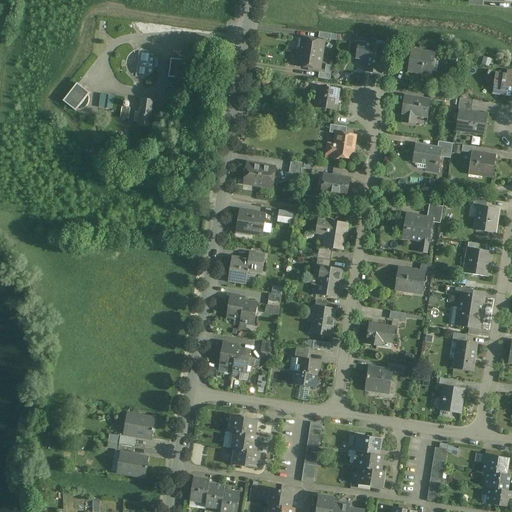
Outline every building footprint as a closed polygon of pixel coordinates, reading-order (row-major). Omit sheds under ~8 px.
[(337,35),(319,32),(318,38),(336,41),(337,35)] [(324,42),(302,38),(302,39),(299,39),(297,52),(300,52),(322,56),(324,42)] [(386,46),(369,44),(369,45),(358,44),(356,58),(367,60),(365,72),(382,75),(385,55),(386,47),(386,46)] [(409,45),(402,44),(400,57),(407,58),(409,45)] [(153,73),(155,67),(158,68),(158,64),(158,61),(157,58),(155,59),(151,54),(146,50),(140,49),(134,50),(129,54),(126,59),(126,65),(127,71),(131,76),(137,79),(143,79),(148,77),(153,73)] [(434,54),(419,51),(418,56),(412,55),(409,71),(422,73),(422,70),(431,71),(434,54)] [(322,56),(300,52),(298,66),(320,70),(322,56)] [(193,62),(171,59),(169,78),(190,80),(193,62)] [(507,75),(496,74),(493,94),(511,96),(511,94),(511,71),(508,71),(507,75)] [(89,93),(77,83),(63,101),(75,111),(89,93)] [(340,89),(320,86),(317,107),(337,110),(340,89)] [(99,106),(113,109),(115,96),(102,93),(99,106)] [(445,96),(433,94),(432,100),(444,102),(445,96)] [(431,100),(405,96),(403,114),(404,114),(403,122),(415,124),(417,116),(428,117),(431,100)] [(474,100),(460,98),(459,110),(460,110),(472,112),(474,100)] [(152,101),(142,100),(139,126),(142,127),(149,127),(152,101)] [(130,108),(122,107),(120,118),(128,119),(130,108)] [(472,112),(460,110),(457,131),(484,135),(488,114),(472,112)] [(187,117),(167,114),(164,135),(175,137),(175,140),(180,141),(180,137),(184,138),(187,117)] [(347,127),(331,125),(330,133),(336,134),(337,133),(346,134),(347,127)] [(149,127),(142,127),(141,138),(140,138),(138,148),(140,148),(139,158),(145,158),(145,157),(154,158),(154,152),(157,153),(158,148),(154,147),(156,135),(148,134),(149,127)] [(346,134),(337,133),(336,134),(335,145),(327,150),(326,157),(339,159),(339,157),(352,159),(354,148),(352,148),(354,135),(346,134)] [(453,144),(440,142),(439,148),(442,148),(442,149),(452,150),(453,144)] [(439,148),(415,144),(415,145),(418,145),(415,163),(416,163),(416,161),(428,163),(427,172),(438,174),(440,157),(442,149),(442,148),(439,148)] [(452,150),(442,149),(440,157),(450,159),(452,150)] [(475,153),(472,152),(472,153),(469,174),(470,174),(470,173),(492,177),(496,156),(475,153)] [(179,161),(161,159),(159,173),(163,174),(162,182),(171,183),(173,175),(177,176),(179,161)] [(302,163),(291,161),(289,173),(295,174),(301,175),(302,163)] [(261,166),(247,163),(244,183),(258,185),(261,166)] [(328,167),(312,165),(311,171),(327,173),(328,167)] [(276,168),(261,166),(258,185),(273,188),(276,168)] [(289,173),(287,173),(285,181),(294,182),(295,174),(289,173)] [(350,178),(326,174),(324,193),(347,196),(350,178)] [(488,197),(474,198),(473,206),(479,207),(479,206),(486,208),(488,197)] [(443,206),(431,205),(429,211),(442,213),(443,206)] [(486,208),(479,206),(479,207),(476,228),(495,231),(498,209),(486,208)] [(266,214),(240,210),(237,227),(251,230),(250,234),(263,236),(266,214)] [(295,213),(279,210),(278,216),(294,218),(295,213)] [(442,213),(429,211),(428,218),(433,219),(441,221),(442,213)] [(428,218),(407,214),(403,236),(405,238),(421,241),(419,250),(427,252),(429,242),(433,219),(428,218)] [(348,224),(318,220),(317,230),(327,232),(325,247),(332,248),(342,250),(345,231),(347,231),(348,224)] [(325,247),(324,249),(320,248),(318,258),(331,260),(332,248),(325,247)] [(479,250),(471,249),(470,249),(468,249),(464,273),(488,277),(491,252),(479,250)] [(265,256),(250,254),(249,260),(264,262),(265,256)] [(249,260),(232,257),(228,281),(246,284),(247,274),(249,274),(250,271),(263,273),(264,262),(249,260)] [(331,260),(318,258),(317,266),(321,267),(329,268),(331,260)] [(434,265),(421,263),(420,271),(425,272),(433,274),(434,265)] [(329,268),(321,267),(316,294),(337,297),(341,270),(329,268)] [(420,271),(399,268),(396,287),(406,288),(406,291),(421,294),(425,272),(420,271)] [(282,295),(269,293),(268,305),(280,307),(282,295)] [(472,296),(461,294),(459,308),(453,307),(450,324),(456,325),(469,327),(479,329),(480,329),(484,297),(472,296)] [(244,298),(230,295),(227,317),(235,318),(234,324),(239,325),(239,328),(244,298)] [(257,303),(244,301),(244,298),(239,328),(246,329),(247,324),(254,325),(257,303)] [(328,308),(315,306),(311,333),(331,336),(335,309),(328,308)] [(404,313),(390,311),(389,319),(403,321),(404,313)] [(395,327),(369,323),(366,344),(377,346),(378,341),(393,343),(395,327)] [(466,335),(454,333),(452,341),(457,341),(465,343),(466,335)] [(465,343),(457,341),(453,368),(473,371),(477,344),(465,343)] [(237,345),(223,343),(219,365),(226,366),(225,372),(232,373),(231,377),(232,377),(237,345)] [(250,351),(236,349),(237,345),(232,377),(239,378),(240,372),(246,373),(248,366),(253,367),(256,365),(257,361),(255,358),(249,357),(250,351)] [(309,348),(297,346),(295,358),(299,359),(308,360),(309,348)] [(308,360),(299,359),(295,358),(292,358),(290,370),(295,371),(319,375),(321,362),(308,360)] [(402,366),(388,364),(387,370),(393,371),(401,372),(402,366)] [(387,370),(369,367),(367,378),(369,379),(367,391),(389,394),(393,371),(387,370)] [(319,375),(295,371),(293,384),(315,388),(317,375),(319,375)] [(453,380),(440,378),(439,386),(444,387),(444,386),(452,387),(453,380)] [(452,387),(444,386),(444,387),(440,409),(461,412),(464,389),(452,387)] [(155,419),(128,415),(125,434),(125,435),(136,436),(152,439),(154,431),(155,431),(155,429),(154,429),(155,419)] [(256,420),(233,417),(230,433),(234,433),(254,436),(254,435),(256,420)] [(136,436),(125,435),(125,434),(121,433),(121,437),(120,444),(135,446),(136,436)] [(254,436),(234,433),(232,449),(236,450),(236,449),(255,452),(256,452),(258,436),(254,435),(254,436)] [(382,439),(358,435),(355,452),(360,452),(379,455),(382,439)] [(121,437),(113,436),(112,442),(120,444),(121,437)] [(135,446),(120,444),(118,454),(121,454),(121,453),(133,455),(135,446)] [(255,452),(236,449),(236,450),(233,465),(257,469),(259,453),(256,452),(255,452)] [(379,455),(360,452),(358,468),(361,469),(381,472),(381,471),(383,456),(379,455)] [(133,455),(121,453),(121,454),(118,473),(146,477),(149,457),(133,455)] [(507,459),(483,455),(482,463),(487,464),(485,471),(485,472),(504,475),(507,459)] [(381,472),(361,469),(359,484),(383,487),(385,472),(381,471),(381,472)] [(504,475),(485,472),(484,479),(488,480),(487,488),(506,491),(508,475),(504,475)] [(210,480),(194,477),(190,501),(206,504),(209,484),(210,484),(210,480)] [(210,484),(209,484),(206,504),(205,507),(221,510),(224,490),(225,490),(225,486),(210,484)] [(506,491),(487,488),(486,487),(485,495),(489,496),(488,504),(507,507),(510,492),(506,491)] [(293,492),(271,488),(269,505),(270,505),(290,508),(293,492)] [(225,490),(224,490),(221,510),(220,511),(237,511),(240,492),(225,490)] [(335,499),(319,496),(316,511),(332,511),(334,503),(335,499)] [(334,503),(332,511),(348,511),(349,509),(350,505),(334,503)]
